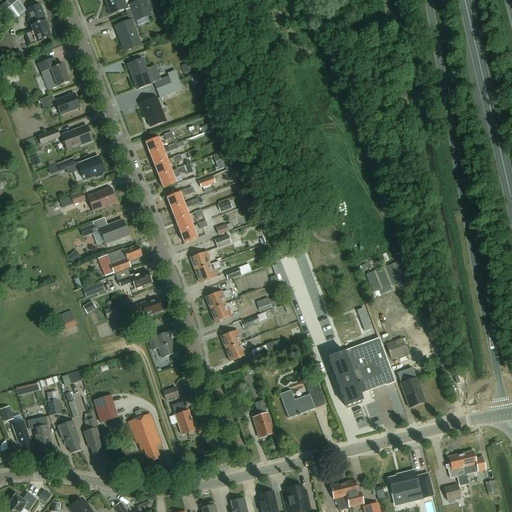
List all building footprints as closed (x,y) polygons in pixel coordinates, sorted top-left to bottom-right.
[(9,16),(22,6),(17,0),(10,0),(2,7),(9,16)] [(122,0),(104,0),(110,15),(124,10),(126,16),(148,7),(145,0),(143,0),(126,7),(122,0)] [(47,22),(40,5),(26,10),(29,20),(28,20),(32,31),(24,34),(29,47),(51,38),(45,23),(47,22)] [(129,22),(114,27),(124,52),(140,46),(131,23),(151,15),(148,7),(126,16),(129,22)] [(57,67),(54,59),(38,65),(47,91),(70,82),(63,64),(57,67)] [(152,84),(150,81),(142,59),(127,65),(136,90),(152,84)] [(192,72),(189,64),(181,67),(184,75),(192,72)] [(154,91),(176,82),(172,72),(150,81),(154,91)] [(176,82),(154,91),(158,100),(180,91),(176,82)] [(52,97),(40,102),(43,110),(56,105),(60,117),(80,109),(74,95),(55,102),(52,97)] [(150,128),(165,122),(156,98),(140,104),(144,113),(145,113),(150,128)] [(87,127),(62,137),(68,152),(93,142),(87,127)] [(61,138),(58,130),(38,138),(41,146),(61,138)] [(165,142),(173,139),(171,134),(163,137),(165,142)] [(163,150),(162,149),(158,138),(145,143),(150,155),(163,150)] [(170,153),(178,149),(176,144),(168,147),(170,153)] [(167,161),(164,154),(163,150),(150,155),(154,166),(167,161)] [(73,160),(58,166),(60,173),(67,170),(68,173),(71,174),(80,171),(85,182),(105,174),(99,158),(76,167),(73,160)] [(167,161),(154,166),(159,178),(172,173),(171,172),(167,161)] [(186,172),(184,167),(171,172),(172,173),(174,178),(179,176),(179,175),(186,172)] [(172,173),(159,178),(163,189),(176,185),(174,178),(172,173)] [(205,195),(212,192),(210,186),(214,184),(212,177),(210,178),(210,177),(199,180),(200,182),(198,183),(200,189),(202,189),(205,195)] [(94,212),(116,204),(111,189),(88,198),(94,212)] [(71,198),(60,203),(63,210),(74,206),(86,202),(83,193),(71,198)] [(179,193),(167,198),(171,210),(184,205),(179,193)] [(192,208),(200,205),(196,196),(193,197),(194,200),(190,202),(191,203),(190,203),(192,208)] [(232,209),(229,202),(217,206),(220,214),(232,209)] [(184,205),(171,210),(176,221),(188,216),(184,205)] [(204,216),(202,211),(194,214),(196,219),(204,216)] [(188,216),(176,221),(180,233),(193,228),(188,216)] [(105,245),(129,236),(123,221),(100,230),(105,245)] [(93,225),(79,230),(83,238),(96,233),(93,225)] [(225,225),(215,229),(217,236),(228,232),(227,232),(231,230),(229,225),(225,226),(225,225)] [(193,228),(180,233),(184,245),(197,240),(193,228)] [(231,244),(228,235),(214,241),(218,249),(231,244)] [(105,277),(114,273),(114,274),(127,269),(125,263),(142,257),(138,246),(124,251),(124,250),(98,260),(105,277)] [(258,251),(261,258),(269,255),(266,247),(258,251)] [(73,264),(81,258),(75,252),(68,258),(73,264)] [(207,253),(190,260),(195,272),(210,266),(208,261),(210,260),(207,253)] [(403,261),(365,276),(372,294),(410,278),(403,261)] [(269,277),(270,279),(269,279),(271,284),(281,280),(279,276),(275,264),(271,266),(274,275),(269,277)] [(210,266),(195,272),(200,285),(217,278),(214,271),(212,272),(210,266)] [(251,272),(249,266),(226,274),(228,281),(251,272)] [(128,272),(116,276),(121,289),(133,284),(135,290),(137,289),(138,291),(143,289),(142,288),(153,284),(148,272),(136,277),(135,275),(130,277),(128,272)] [(85,298),(106,292),(103,283),(82,289),(85,298)] [(278,293),(276,288),(269,290),(271,296),(278,293)] [(223,293),(206,299),(210,311),(225,306),(223,300),(225,299),(223,293)] [(256,303),(260,314),(275,308),(272,299),(268,301),(267,299),(256,303)] [(153,315),(163,312),(158,300),(146,305),(146,303),(141,305),(141,306),(131,309),(134,316),(144,312),(146,318),(148,318),(148,319),(153,317),(153,315)] [(91,301),(82,306),(86,315),(96,309),(91,301)] [(123,304),(103,312),(106,320),(126,313),(123,304)] [(225,306),(210,311),(215,324),(232,317),(229,310),(227,311),(225,306)] [(370,330),(362,309),(356,312),(364,332),(370,330)] [(259,324),(259,323),(267,320),(264,314),(257,317),(241,323),(244,330),(259,324)] [(63,324),(64,329),(76,325),(74,320),(63,324)] [(162,358),(176,353),(169,333),(159,337),(155,327),(145,331),(152,351),(158,348),(162,358)] [(237,332),(221,338),(225,350),(240,345),(238,339),(240,338),(237,332)] [(391,360),(408,354),(403,339),(386,345),(391,360)] [(328,359),(346,408),(362,402),(360,396),(386,386),(386,387),(395,383),(379,341),(347,352),(328,359)] [(240,345),(225,350),(230,363),(247,356),(244,349),(242,350),(240,345)] [(275,352),(273,346),(256,352),(258,358),(275,352)] [(409,357),(392,362),(395,371),(401,369),(403,374),(406,382),(400,385),(409,409),(426,403),(413,370),(409,357)] [(82,381),(80,372),(62,379),(64,387),(82,381)] [(290,392),(279,396),(287,420),(315,410),(313,404),(324,400),(317,382),(305,386),(309,396),(294,402),(290,392)] [(39,392),(37,384),(28,387),(30,394),(39,392)] [(175,388),(163,392),(166,402),(179,397),(175,388)] [(48,404),(47,404),(49,416),(62,414),(60,402),(56,402),(54,395),(47,396),(48,404)] [(249,410),(244,395),(238,397),(243,412),(249,410)] [(259,417),(253,419),(259,439),(273,435),(263,402),(254,405),(257,414),(258,414),(259,417)] [(182,436),(195,431),(189,412),(186,413),(183,403),(172,407),(182,436)] [(80,417),(75,404),(69,406),(74,420),(80,417)] [(13,420),(9,408),(0,410),(0,411),(4,423),(13,420)] [(149,415),(126,424),(132,439),(133,438),(135,445),(137,444),(140,452),(143,451),(146,461),(149,460),(150,463),(159,460),(155,448),(160,446),(149,415)] [(102,446),(93,419),(84,422),(87,431),(83,433),(89,449),(91,449),(93,456),(102,453),(99,446),(102,446)] [(24,453),(32,451),(23,423),(13,427),(19,445),(21,444),(24,453)] [(72,454),(80,451),(78,445),(79,444),(72,423),(57,428),(58,431),(63,435),(67,448),(69,447),(72,454)] [(39,455),(52,451),(47,426),(34,430),(39,455)] [(461,456),(465,476),(485,471),(482,459),(476,460),(474,453),(461,456)] [(450,480),(465,476),(461,456),(448,459),(450,467),(447,468),(450,480)] [(397,478),(388,480),(392,496),(403,493),(405,501),(413,500),(413,502),(433,497),(428,475),(415,478),(414,472),(396,476),(397,478)] [(488,496),(497,493),(494,481),(485,483),(488,496)] [(356,482),(342,485),(347,505),(348,505),(348,507),(364,503),(361,491),(358,491),(356,482)] [(348,505),(347,505),(342,485),(330,488),(334,501),(336,500),(339,511),(349,509),(348,507),(348,505)] [(446,501),(460,498),(457,486),(443,489),(446,501)] [(301,487),(287,490),(288,496),(285,497),(288,511),(309,511),(306,495),(303,496),(301,487)] [(51,496),(43,491),(38,499),(46,504),(51,496)] [(15,497),(4,511),(21,511),(23,509),(26,511),(28,511),(36,501),(27,494),(22,501),(15,497)] [(262,505),(259,505),(260,511),(277,511),(274,495),(271,496),(270,494),(260,496),(262,505)] [(246,511),(244,500),(231,503),(233,511),(230,511),(246,511)] [(79,501),(69,508),(71,511),(91,511),(84,501),(81,504),(79,501)] [(120,503),(113,508),(116,511),(126,511),(121,504),(120,503)]
